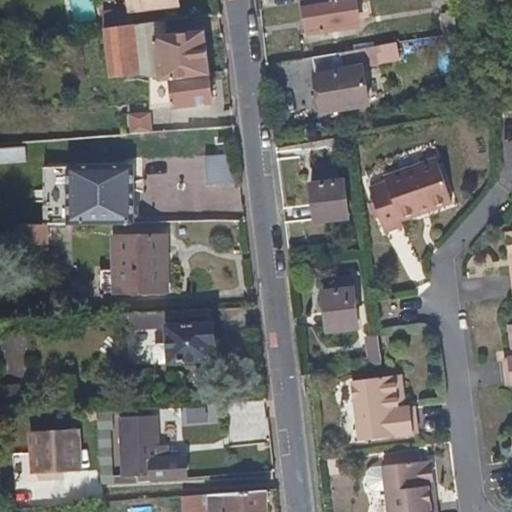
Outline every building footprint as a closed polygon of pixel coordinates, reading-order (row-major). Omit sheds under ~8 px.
[(63,0),(64,20),(93,19),(92,0),(63,0)] [(354,0),(304,0),(310,38),(360,30),(354,0)] [(443,33),(455,30),(452,9),(440,11),(443,33)] [(168,35),(166,18),(136,22),(141,71),(151,74),(163,78),(157,36),(168,35)] [(141,71),(136,22),(106,26),(111,74),(141,71)] [(206,30),(168,35),(157,36),(163,78),(173,77),(211,72),(206,30)] [(398,41),(309,57),(318,111),(363,102),(357,68),(402,60),(398,41)] [(301,108),(309,107),(303,62),(281,65),(286,98),(299,96),(301,108)] [(214,100),(211,72),(173,77),(177,105),(214,100)] [(131,112),(131,130),(153,130),(153,112),(131,112)] [(27,144),(0,146),(0,162),(28,160),(27,144)] [(230,153),(204,155),(207,184),(233,181),(230,153)] [(436,159),(385,176),(387,181),(370,187),(386,230),(401,223),(401,219),(451,202),(436,159)] [(117,222),(137,221),(136,186),(121,187),(120,165),(73,165),(74,223),(117,222)] [(346,180),(310,185),(315,223),(351,219),(346,180)] [(50,223),(17,224),(18,243),(51,242),(50,223)] [(168,232),(117,233),(118,288),(169,287),(168,232)] [(511,259),(511,260),(511,233),(502,235),(505,260),(511,259)] [(357,330),(352,291),(321,294),(325,333),(357,330)] [(213,356),(212,306),(168,308),(162,308),(163,322),(169,322),(170,340),(160,341),(157,345),(157,355),(161,359),(171,358),(213,356)] [(133,324),(163,322),(162,308),(132,310),(133,324)] [(371,360),(381,360),(379,348),(378,339),(369,340),(371,360)] [(398,410),(393,377),(353,383),(361,444),(418,436),(414,408),(406,409),(398,410)] [(401,377),(393,377),(398,410),(406,409),(401,377)] [(116,479),(187,474),(185,455),(170,456),(161,457),(160,443),(157,415),(123,418),(126,472),(116,472),(116,479)] [(78,427),(36,429),(39,474),(81,471),(78,427)] [(161,457),(170,456),(168,443),(160,443),(161,457)] [(431,511),(428,492),(435,491),(431,465),(384,471),(389,511),(431,511)] [(234,511),(266,510),(266,489),(227,491),(227,511),(234,511)] [(227,511),(227,491),(213,492),(214,511),(227,511)] [(437,511),(435,491),(428,492),(431,511),(437,511)] [(209,511),(210,493),(187,494),(187,511),(209,511)]
